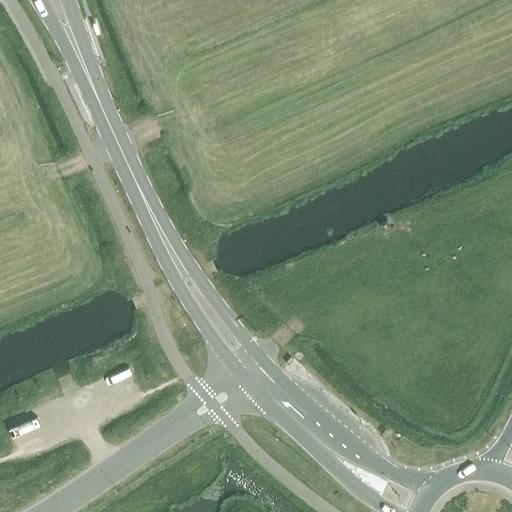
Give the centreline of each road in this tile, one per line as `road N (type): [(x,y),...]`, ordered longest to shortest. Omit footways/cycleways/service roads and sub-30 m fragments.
road 1 (unclassified): [(252,370),(157,227),(55,0)]
road 2 (unclassified): [(47,511),(252,370)]
road 3 (unclassified): [(433,492),(380,467),(288,389),(252,370)]
road 4 (unclassified): [(252,370),(272,407),(390,511)]
